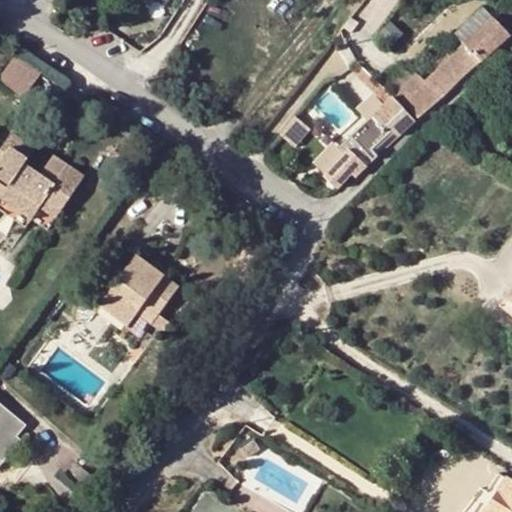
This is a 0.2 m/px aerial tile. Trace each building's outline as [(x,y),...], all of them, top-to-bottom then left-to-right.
[(452,36),(461,46),(490,19),(480,9),(452,36)] [(404,105),(420,123),(509,38),(490,19),(461,46),(463,48),(428,83),(417,72),(392,99),(401,108),(404,105)] [(36,71),(16,58),(0,80),(0,89),(16,100),(36,71)] [(358,107),(365,115),(387,93),(379,85),(358,107)] [(352,175),(356,179),(412,123),(389,101),(338,149),(343,156),(321,179),(336,192),(352,175)] [(312,130),(297,117),(282,135),(297,147),(312,130)] [(0,200),(1,200),(3,198),(5,195),(8,191),(38,211),(54,222),(85,176),(68,165),(54,156),(40,176),(25,166),(36,149),(12,133),(0,150),(0,200)] [(3,198),(1,200),(32,222),(38,211),(8,191),(5,195),(3,198)] [(127,329),(135,318),(140,312),(154,322),(162,312),(178,290),(164,280),(160,284),(150,277),(153,272),(148,269),(137,260),(100,309),(127,329)] [(172,276),(153,262),(148,269),(153,272),(164,280),(168,283),(172,276)] [(164,280),(153,272),(150,277),(160,284),(164,280)] [(140,312),(135,318),(150,328),(154,322),(140,312)] [(173,321),(162,312),(154,322),(166,330),(173,321)] [(0,466),(22,440),(18,437),(27,425),(0,402),(0,466)] [(75,467),(65,478),(89,498),(99,488),(75,467)] [(499,474),(473,511),(485,511),(507,479),(499,474)] [(511,511),(511,482),(507,479),(485,511),(511,511)]
